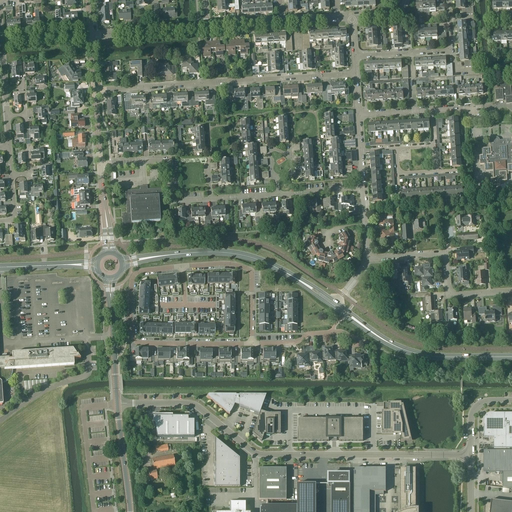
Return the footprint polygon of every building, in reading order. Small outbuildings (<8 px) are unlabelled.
[(101,22),(109,21),(108,8),(109,8),(109,3),(103,4),(103,8),(100,8),(101,22)] [(39,27),(38,12),(42,12),(42,5),(38,6),(38,10),(34,11),(35,19),(32,19),(33,28),(39,27)] [(174,12),(174,8),(162,9),(163,18),(169,17),(170,16),(171,17),(176,17),(176,12),(174,12)] [(64,13),(64,10),(55,10),(55,15),(56,15),(56,18),(59,18),(62,18),(62,17),(64,17),(65,21),(72,20),(72,23),(76,22),(76,20),(76,13),(69,14),(69,13),(64,13)] [(131,20),(130,10),(118,11),(119,20),(127,19),(127,20),(131,20)] [(434,29),(430,29),(431,38),(437,38),(437,40),(440,40),(440,33),(437,34),(437,29),(436,29),(436,25),(434,25),(434,29)] [(368,35),(377,34),(381,34),(381,31),(377,32),(377,28),(369,28),(369,26),(364,26),(364,29),(368,28),(368,35)] [(425,38),(424,30),(424,26),(421,26),(421,30),(418,30),(418,32),(415,33),(416,41),(418,41),(419,39),(420,39),(420,41),(425,41),(425,38)] [(402,39),(393,39),(394,45),(395,45),(395,48),(402,47),(402,45),(403,45),(402,45),(406,44),(406,42),(402,42),(402,39)] [(234,52),(237,51),(237,40),(229,41),(230,46),(225,46),(226,52),(227,51),(227,56),(235,55),(234,52)] [(237,40),(237,51),(240,51),(240,55),(247,54),(247,50),(249,50),(248,44),(244,45),(244,40),(237,40)] [(377,40),(369,41),(369,47),(378,47),(378,49),(382,49),(382,46),(382,44),(378,44),(377,40)] [(210,53),(213,53),(212,42),(205,43),(205,47),(201,48),(201,53),(203,53),(203,57),(210,57),(210,53)] [(212,42),(213,53),(215,53),(215,56),(222,56),(222,52),(224,52),(224,46),(219,46),(219,42),(212,42)] [(191,65),(191,56),(179,57),(179,62),(182,62),(183,68),(188,68),(189,73),(197,73),(197,64),(191,65)] [(166,66),(166,58),(158,59),(158,61),(157,61),(158,70),(164,70),(164,75),(177,74),(176,66),(166,66)] [(137,68),(138,78),(142,77),(141,61),(129,62),(130,69),(137,68)] [(25,72),(25,74),(34,73),(33,62),(29,63),(29,66),(25,67),(24,63),(21,63),(22,72),(25,72)] [(11,68),(12,77),(19,77),(19,73),(22,72),(21,63),(18,63),(14,63),(15,68),(11,68)] [(117,63),(107,63),(107,67),(105,67),(105,79),(109,79),(109,81),(116,80),(116,74),(113,74),(112,66),(117,66),(117,63)] [(67,72),(63,67),(57,71),(61,76),(65,74),(67,76),(68,76),(69,76),(71,79),(81,78),(80,71),(76,71),(75,71),(74,71),(73,68),(67,72)] [(46,75),(43,75),(43,78),(34,79),(35,87),(38,86),(39,90),(47,90),(46,86),(44,86),(44,81),(46,81),(46,75)] [(511,96),(510,81),(500,82),(500,89),(495,90),(496,101),(504,100),(504,99),(506,99),(506,104),(511,103),(511,96)] [(337,84),(338,93),(345,92),(345,96),(348,95),(348,86),(344,86),(344,83),(337,84)] [(73,98),(82,98),(82,91),(77,92),(77,91),(74,91),(74,89),(73,84),(65,85),(65,90),(69,89),(70,99),(73,98)] [(338,94),(337,84),(330,84),(331,91),(327,92),(328,101),(328,102),(332,101),(332,96),(332,95),(338,94)] [(313,86),(314,94),(322,93),(322,95),(323,95),(323,102),(328,102),(328,101),(327,96),(327,94),(324,94),(323,88),(321,89),(321,85),(313,86)] [(459,95),(465,95),(465,86),(456,87),(456,94),(459,93),(459,95)] [(290,88),(290,95),(292,95),(292,97),(299,96),(299,102),(302,101),(301,96),(301,90),(297,90),(297,87),(290,88)] [(454,94),(456,94),(456,87),(447,87),(448,96),(454,96),(454,94)] [(273,88),(265,89),(265,97),(272,97),(273,103),(280,103),(280,94),(274,95),(273,88)] [(250,95),(247,95),(247,101),(247,102),(251,101),(250,98),(256,98),(257,110),(263,110),(262,100),(259,100),(259,90),(250,90),(250,95)] [(29,91),(23,92),(24,102),(27,101),(27,102),(36,102),(35,95),(30,95),(29,91)] [(243,91),(234,91),(234,99),(242,99),(243,111),(248,111),(247,102),(247,101),(244,101),(243,91)] [(23,92),(16,92),(17,97),(14,97),(14,106),(21,106),(21,102),(24,102),(23,92)] [(201,94),(202,101),(205,101),(205,106),(215,105),(215,97),(208,97),(208,93),(201,94)] [(198,102),(202,101),(201,94),(194,94),(195,98),(190,98),(191,107),(198,106),(198,102)] [(176,103),(180,103),(180,95),(173,95),(173,99),(169,100),(170,108),(174,108),(177,107),(176,103)] [(191,107),(190,96),(187,96),(187,95),(180,95),(180,103),(184,103),(185,107),(187,107),(191,107)] [(155,104),(159,104),(159,96),(152,97),(152,101),(148,101),(149,110),(153,109),(156,109),(155,104)] [(170,108),(169,100),(166,100),(165,96),(159,96),(159,104),(163,104),(163,109),(170,108)] [(149,110),(148,101),(145,101),(144,97),(138,98),(138,109),(142,109),(142,110),(145,110),(149,110)] [(71,108),(74,108),(79,107),(79,104),(83,104),(82,98),(73,98),(70,99),(70,101),(71,108)] [(135,109),(138,109),(138,98),(131,98),(131,102),(125,103),(125,111),(135,111),(135,109)] [(107,116),(115,115),(114,103),(115,102),(115,99),(109,100),(109,103),(107,103),(107,116)] [(39,111),(37,111),(38,120),(41,120),(41,123),(46,123),(46,119),(45,119),(45,110),(48,110),(48,107),(38,108),(39,111)] [(79,121),(79,115),(71,115),(72,121),(71,121),(71,128),(84,127),(84,120),(79,121)] [(27,139),(26,130),(26,126),(16,126),(16,139),(23,139),(23,140),(27,139)] [(26,130),(27,139),(29,139),(29,135),(38,135),(38,128),(29,129),(26,130)] [(78,140),(72,140),(72,148),(85,147),(85,146),(85,145),(85,136),(78,137),(78,140)] [(499,139),(498,138),(497,137),(496,137),(495,138),(494,138),(493,139),(493,141),(493,142),(489,142),(489,141),(488,141),(489,142),(489,143),(490,144),(490,146),(490,147),(490,148),(482,148),(482,155),(479,156),(480,164),(484,164),(484,171),(493,171),(493,178),(491,178),(491,186),(500,185),(500,181),(507,180),(506,172),(511,171),(511,137),(511,138),(511,139),(499,140),(499,139)] [(27,149),(28,159),(31,159),(31,160),(40,160),(40,157),(44,157),(43,149),(39,149),(39,153),(33,153),(33,144),(27,145),(27,149)] [(25,159),(28,159),(27,149),(25,150),(21,150),(22,155),(18,155),(18,164),(25,164),(25,159)] [(379,152),(370,153),(371,159),(379,158),(379,154),(383,154),(383,155),(390,155),(393,155),(392,151),(386,151),(379,151),(379,152)] [(82,158),(82,157),(83,157),(83,152),(73,153),(73,157),(77,157),(77,159),(78,167),(87,167),(86,158),(82,158)] [(42,169),(42,178),(49,177),(49,181),(53,181),(52,165),(42,166),(42,169)] [(78,174),(68,175),(69,180),(75,180),(76,187),(81,186),(81,185),(88,185),(87,176),(78,177),(78,174)] [(31,197),(30,188),(27,188),(27,184),(20,184),(20,185),(19,185),(19,188),(20,188),(20,196),(28,195),(28,197),(31,197)] [(30,188),(31,197),(40,197),(40,193),(42,193),(42,186),(33,186),(33,187),(30,188)] [(79,199),(89,199),(89,192),(83,192),(83,188),(73,189),(74,196),(79,195),(79,199)] [(147,190),(147,188),(143,188),(140,189),(140,190),(125,191),(126,214),(122,215),(122,228),(132,227),(131,224),(161,222),(160,218),(164,217),(162,189),(147,190)] [(353,206),(352,198),(340,199),(341,204),(338,204),(338,212),(342,211),(342,206),(348,205),(348,207),(353,206)] [(89,199),(79,199),(79,202),(74,203),(75,210),(84,210),(84,206),(89,205),(89,199)] [(332,204),(332,200),(323,200),(324,209),(333,208),(333,211),(337,211),(336,203),(332,204)] [(317,205),(316,201),(307,201),(308,209),(313,208),(313,213),(321,213),(320,205),(317,205)] [(281,208),(278,208),(279,212),(282,212),(282,215),(285,214),(285,215),(292,214),(291,202),(281,203),(281,208)] [(261,210),(258,210),(259,218),(259,219),(264,219),(263,216),(266,216),(265,213),(269,213),(268,204),(261,205),(261,210)] [(275,204),(268,204),(269,213),(269,216),(275,215),(275,217),(279,216),(279,212),(278,208),(275,209),(275,204)] [(255,205),(248,206),(249,215),(255,214),(255,218),(256,218),(259,218),(258,210),(256,210),(255,205)] [(241,211),(239,211),(239,219),(240,220),(243,220),(242,218),(245,217),(245,215),(249,215),(248,206),(241,206),(241,211)] [(212,218),(218,217),(217,208),(210,209),(211,213),(208,213),(208,221),(210,221),(212,221),(212,218)] [(217,208),(218,217),(225,217),(225,220),(228,220),(228,212),(225,212),(224,208),(217,208)] [(192,219),(198,219),(198,209),(190,210),(191,214),(188,215),(188,223),(192,222),(192,219)] [(208,221),(208,213),(205,213),(204,209),(198,209),(198,219),(205,218),(205,221),(208,221)] [(175,220),(180,220),(185,219),(185,223),(188,223),(188,215),(185,215),(184,210),(177,211),(177,215),(175,215),(175,220)] [(435,210),(427,210),(428,237),(435,237),(435,210)] [(464,217),(457,217),(457,227),(464,227),(464,226),(467,226),(476,226),(476,220),(480,220),(480,216),(476,216),(466,216),(466,217),(464,217)] [(393,217),(389,217),(386,217),(386,221),(385,221),(379,221),(380,235),(394,234),(393,220),(390,221),(388,221),(387,220),(393,219),(393,217)] [(423,223),(422,221),(414,221),(414,230),(423,229),(423,228),(425,227),(424,223),(423,223)] [(410,225),(402,226),(403,240),(411,240),(410,225)] [(22,236),(21,226),(14,227),(15,239),(19,239),(19,241),(25,241),(25,235),(22,236)] [(46,226),(43,227),(43,236),(46,236),(46,241),(53,240),(53,230),(48,230),(48,227),(46,228),(46,226)] [(32,236),(33,242),(40,241),(40,236),(42,236),(41,227),(38,227),(38,228),(35,229),(35,231),(32,231),(32,236)] [(92,237),(92,235),(91,228),(79,228),(80,237),(83,237),(92,237)] [(339,246),(348,248),(349,243),(347,242),(347,240),(346,239),(348,237),(346,232),(338,237),(339,239),(339,241),(340,243),(339,246)] [(394,234),(380,235),(381,245),(384,243),(384,240),(386,238),(389,238),(391,240),(391,242),(395,244),(394,237),(398,237),(398,240),(402,239),(401,234),(394,234)] [(310,253),(318,248),(317,246),(317,244),(316,243),(317,240),(308,237),(307,243),(310,243),(309,245),(310,246),(307,248),(310,253)] [(347,254),(348,248),(339,246),(338,249),(337,249),(336,251),(334,253),(338,260),(343,258),(341,255),(343,254),(344,253),(347,254)] [(457,260),(469,260),(468,254),(473,254),(473,247),(460,248),(460,252),(456,252),(457,260)] [(323,263),(325,254),(322,253),(321,252),(319,251),(318,248),(310,253),(313,258),(316,256),(317,258),(318,258),(317,261),(323,263)] [(333,263),(338,260),(334,253),(331,254),(330,253),(328,254),(325,254),(323,263),(328,264),(329,261),(330,261),(332,260),(333,263)] [(420,282),(414,282),(415,293),(421,292),(427,292),(426,286),(431,285),(431,277),(432,277),(432,273),(434,273),(433,270),(432,270),(432,268),(430,268),(430,265),(423,265),(423,267),(414,268),(415,277),(424,276),(424,277),(422,278),(422,282),(420,282)] [(467,282),(466,271),(469,270),(469,266),(462,266),(463,270),(457,270),(458,274),(459,282),(467,282)] [(408,277),(407,268),(399,269),(400,276),(403,275),(404,282),(403,282),(403,284),(406,284),(406,287),(412,286),(411,277),(408,277)] [(477,285),(486,285),(485,272),(476,273),(477,285)] [(429,312),(433,311),(434,311),(433,302),(434,302),(434,297),(422,298),(423,312),(429,312)] [(490,322),(495,322),(495,316),(502,316),(502,307),(493,307),(493,311),(489,311),(490,322)] [(486,308),(479,308),(479,315),(485,315),(485,323),(490,322),(489,311),(487,312),(486,308)] [(472,314),(471,309),(463,309),(464,321),(472,321),(472,323),(476,323),(475,313),(472,314)] [(447,329),(450,328),(450,320),(457,320),(457,310),(449,310),(449,312),(445,312),(447,329)] [(434,311),(433,311),(433,314),(431,314),(432,322),(443,322),(442,316),(441,316),(441,311),(434,311)] [(336,361),(335,351),(333,351),(333,346),(326,347),(326,346),(322,346),(322,351),(323,360),(332,360),(332,361),(336,361)] [(310,367),(310,362),(310,354),(309,354),(309,347),(304,347),(304,350),(301,350),(301,354),(298,354),(299,355),(297,355),(297,360),(295,360),(295,364),(297,364),(298,367),(302,366),(302,365),(305,365),(305,367),(310,367)] [(323,363),(323,360),(322,351),(314,352),(314,347),(309,347),(309,354),(310,354),(310,362),(318,362),(318,363),(323,363)] [(135,356),(132,356),(132,362),(136,362),(136,361),(142,361),(142,359),(142,349),(135,349),(135,356)] [(148,349),(142,349),(142,359),(148,359),(148,362),(151,362),(151,361),(151,357),(151,356),(148,356),(148,349)] [(157,357),(154,357),(154,361),(154,363),(158,363),(158,362),(164,362),(163,360),(163,350),(163,349),(157,349),(157,357)] [(173,357),(173,363),(176,363),(176,362),(183,362),(183,349),(176,349),(176,357),(173,357)] [(189,349),(183,349),(183,362),(189,362),(189,365),(192,365),(192,357),(189,357),(189,349)] [(260,357),(260,363),(263,363),(263,362),(269,362),(269,349),(263,349),(263,356),(260,356),(260,357)] [(275,349),(269,349),(269,362),(275,362),(275,363),(279,363),(279,356),(279,353),(275,353),(275,349)] [(72,350),(13,354),(14,369),(73,365),(73,359),(80,359),(78,355),(76,355),(72,350)] [(163,350),(163,360),(170,360),(170,363),(173,363),(173,357),(170,357),(170,350),(163,350)] [(196,357),(196,363),(200,363),(206,363),(206,350),(200,350),(200,357),(196,357)] [(206,350),(206,363),(212,363),(215,363),(215,357),(212,357),(212,350),(206,350)] [(219,357),(215,357),(215,363),(219,363),(225,363),(225,350),(218,350),(219,357)] [(225,350),(225,363),(231,363),(234,364),(234,357),(231,357),(231,350),(225,350)] [(234,357),(234,364),(241,364),(241,363),(247,363),(247,350),(241,350),(241,357),(234,357)] [(247,363),(247,365),(253,365),(253,364),(257,364),(257,363),(257,357),(253,357),(253,350),(247,350),(247,363)] [(349,362),(349,356),(347,356),(347,350),(342,351),(342,350),(335,351),(336,361),(341,360),(341,362),(349,362)] [(349,356),(349,362),(350,368),(353,367),(353,369),(357,368),(357,367),(362,367),(362,365),(367,365),(367,360),(365,360),(365,355),(361,355),(361,354),(357,354),(355,354),(355,355),(349,356)] [(23,381),(24,392),(32,392),(31,385),(46,385),(46,379),(23,381)] [(239,396),(236,396),(236,395),(209,395),(208,395),(208,396),(207,396),(207,397),(208,398),(229,415),(230,415),(229,415),(231,412),(232,410),(233,408),(234,405),(239,406),(239,407),(259,415),(260,411),(265,397),(266,395),(239,395),(239,396)] [(382,411),(382,433),(394,433),(394,435),(401,435),(401,441),(412,441),(403,404),(402,405),(401,402),(384,402),(384,403),(384,411),(382,411)] [(260,411),(259,415),(252,434),(262,441),(265,433),(267,433),(267,436),(271,436),(274,436),(274,434),(281,434),(281,413),(267,413),(260,411)] [(484,430),(484,438),(494,438),(494,449),(511,448),(511,413),(511,414),(505,414),(500,414),(492,414),(490,415),(488,415),(485,418),(485,420),(484,422),(484,430)] [(154,415),(154,422),(157,437),(194,437),(194,420),(188,420),(188,417),(172,417),(172,415),(154,415)] [(363,419),(298,420),(298,442),(329,441),(329,439),(339,439),(339,441),(363,441),(363,419)] [(215,438),(215,487),(239,487),(239,458),(215,438)] [(157,453),(169,451),(168,445),(156,447),(157,453)] [(484,453),(484,462),(486,462),(486,473),(503,473),(503,488),(511,488),(511,448),(494,449),(486,449),(486,453),(484,453)] [(155,472),(155,470),(175,466),(173,457),(152,460),(154,472),(148,473),(149,480),(153,479),(153,480),(157,479),(156,472),(155,472)] [(286,500),(286,468),(259,468),(259,500),(286,500)] [(386,469),(354,469),(354,511),(416,511),(416,469),(401,469),(401,511),(400,511),(375,511),(375,495),(383,495),(383,492),(386,492),(386,469)] [(316,511),(316,484),(297,484),(297,503),(297,506),(296,511),(349,511),(350,473),(327,473),(327,482),(331,482),(331,511),(316,511)] [(511,511),(511,502),(491,500),(491,504),(484,503),(484,511),(511,511)] [(229,511),(245,511),(245,503),(230,503),(229,511)]
